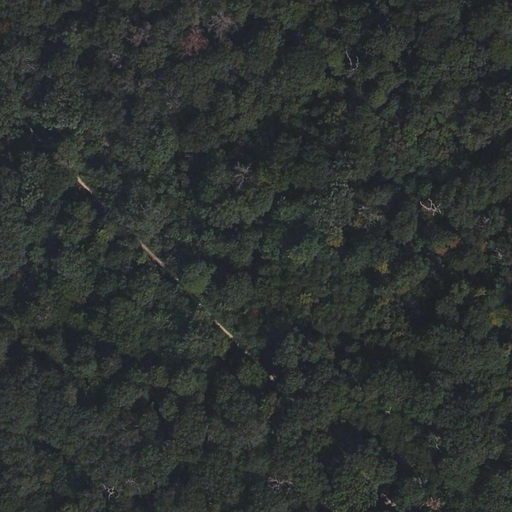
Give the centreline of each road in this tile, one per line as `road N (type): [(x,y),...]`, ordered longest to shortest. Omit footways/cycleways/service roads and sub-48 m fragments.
road 1 (track): [(237,344),(340,0)]
road 2 (unknown): [(0,100),(237,344)]
road 3 (unknown): [(237,344),(511,328)]
road 4 (track): [(237,344),(407,511)]
road 5 (track): [(172,511),(237,344)]
